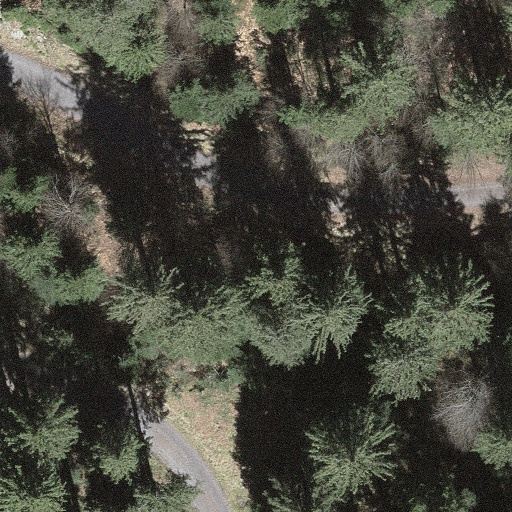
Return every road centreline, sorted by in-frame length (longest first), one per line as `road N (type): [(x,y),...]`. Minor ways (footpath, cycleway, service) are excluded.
road 1 (track): [(511,198),(299,204),(129,141),(0,76)]
road 2 (track): [(0,374),(128,418),(206,488),(214,511)]
